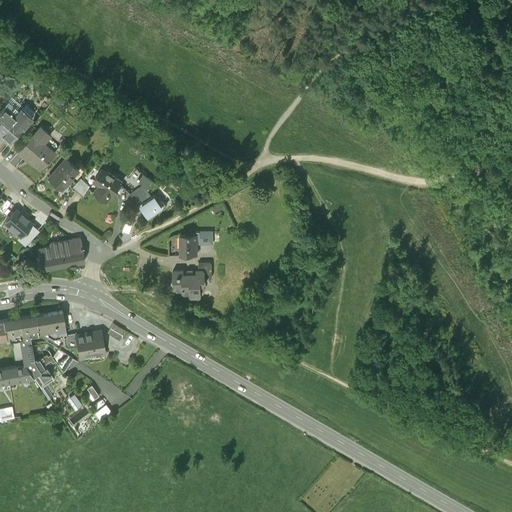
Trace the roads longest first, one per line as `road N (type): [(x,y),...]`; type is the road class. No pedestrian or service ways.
road 1 (secondary): [(85,295),(462,511)]
road 2 (track): [(0,8),(74,74),(251,174)]
road 3 (track): [(443,0),(324,70),(251,174)]
road 4 (track): [(263,160),(428,171),(511,154)]
road 5 (track): [(300,158),(340,229),(342,279),(319,343),(328,373)]
road 6 (residential): [(85,295),(93,240),(0,170)]
road 7 (track): [(251,174),(130,245)]
